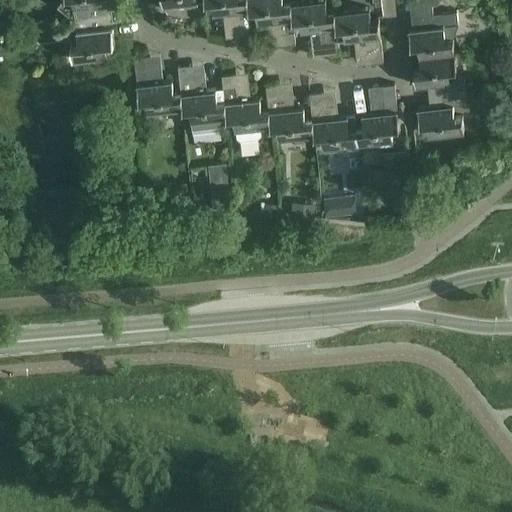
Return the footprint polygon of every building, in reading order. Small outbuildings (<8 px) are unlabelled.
[(57,0),(56,2),(75,17),(89,16),(88,5),(109,3),(109,0),(57,0)] [(212,0),(214,12),(236,9),(239,36),(252,34),(249,7),(248,0),(212,0)] [(283,3),(283,0),(248,0),(249,7),(256,7),(257,21),(280,18),(283,44),(295,43),(292,17),(291,2),(283,3)] [(327,11),(326,0),(305,0),(291,2),(292,17),(300,16),(301,29),(324,27),(327,53),(339,52),(336,25),(335,11),(327,11)] [(409,0),(412,27),(409,28),(411,48),(420,47),(420,54),(455,51),(453,37),(458,24),(457,11),(435,13),(434,4),(439,3),(439,0),(409,0)] [(371,21),(370,7),(335,11),(336,25),(343,24),(345,38),(368,36),(370,62),(384,61),(379,20),(371,21)] [(159,11),(152,17),(160,26),(167,20),(159,11)] [(91,28),(89,16),(75,17),(78,43),(70,44),(72,59),(107,55),(106,47),(114,46),(112,26),(91,28)] [(436,82),(438,92),(466,89),(465,78),(450,79),(449,73),(457,72),(455,51),(420,54),(422,68),(413,69),(415,84),(436,82)] [(499,54),(490,55),(491,68),(500,67),(499,54)] [(137,83),(139,104),(147,103),(148,111),(183,107),(181,92),(173,93),(172,79),(158,81),(157,72),(149,73),(147,55),(134,56),(137,83)] [(178,66),(181,92),(183,107),(190,106),(193,129),(219,126),(218,116),(226,115),(225,101),(217,102),(216,88),(204,89),(204,85),(193,86),(191,64),(178,66)] [(237,99),(234,73),(222,74),(225,101),(226,115),(234,115),(235,128),(236,128),(237,137),(241,140),(258,138),(261,134),(260,125),(270,124),(268,110),(261,110),(260,97),(237,99)] [(350,99),(360,98),(358,76),(348,77),(350,99)] [(281,108),(278,82),(266,83),(268,110),(270,124),(277,123),(279,137),(314,133),(312,119),(305,119),(303,106),(281,108)] [(363,127),(356,128),(358,142),(393,138),(392,130),(400,130),(394,83),(381,84),(384,110),(362,113),(363,127)] [(467,102),(466,89),(438,92),(439,104),(418,107),(420,127),(427,126),(428,134),(464,130),(462,115),(454,116),(452,104),(467,102)] [(325,117),(322,91),(310,92),(312,119),(314,133),(321,132),(323,146),(358,142),(356,128),(349,129),(347,115),(325,117)] [(407,148),(397,149),(399,164),(408,163),(407,148)] [(225,163),(208,165),(212,205),(230,203),(225,163)] [(187,183),(173,184),(174,193),(188,191),(187,183)] [(338,197),(323,199),(325,215),(340,213),(338,197)] [(265,201),(263,209),(275,211),(276,203),(265,201)] [(290,203),(289,211),(302,212),(302,204),(290,203)]
